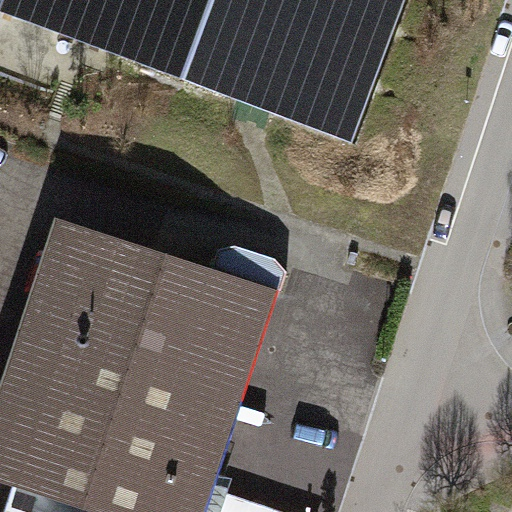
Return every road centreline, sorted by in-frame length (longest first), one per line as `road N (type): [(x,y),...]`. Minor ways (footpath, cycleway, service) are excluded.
road 1 (residential): [(421,378),(511,114)]
road 2 (residential): [(378,511),(421,378)]
